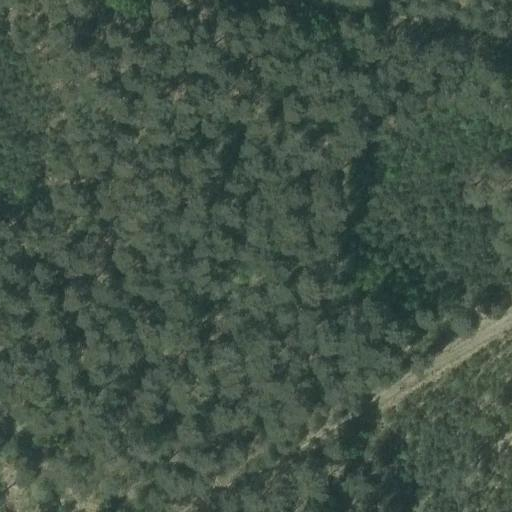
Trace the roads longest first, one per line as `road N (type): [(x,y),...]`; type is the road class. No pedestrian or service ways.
road 1 (track): [(185,511),(406,373),(511,319)]
road 2 (track): [(511,40),(269,0)]
road 3 (track): [(0,395),(82,511)]
